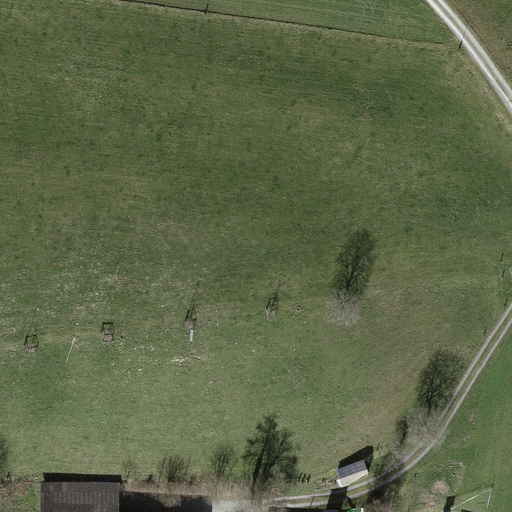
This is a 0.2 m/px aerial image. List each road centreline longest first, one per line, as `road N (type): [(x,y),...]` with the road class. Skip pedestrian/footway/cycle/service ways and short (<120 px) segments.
road 1 (track): [(511,343),(369,502),(214,502)]
road 2 (track): [(511,111),(427,0)]
